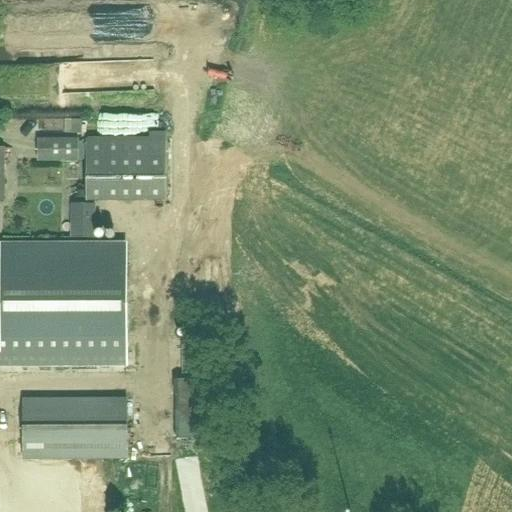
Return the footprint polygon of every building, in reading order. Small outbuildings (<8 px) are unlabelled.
[(160,86),(159,61),(63,65),(64,90),(160,86)] [(78,161),(78,139),(38,139),(38,161),(78,161)] [(85,200),(166,200),(166,139),(85,139),(85,200)] [(93,206),(69,206),(69,218),(93,218),(93,206)] [(0,364),(127,365),(126,247),(1,247),(1,249),(0,249),(0,364)] [(23,446),(23,459),(27,459),(26,511),(75,511),(75,459),(126,459),(126,400),(23,400),(23,446)] [(0,511),(26,511),(27,459),(23,459),(23,446),(0,446),(0,511)]
